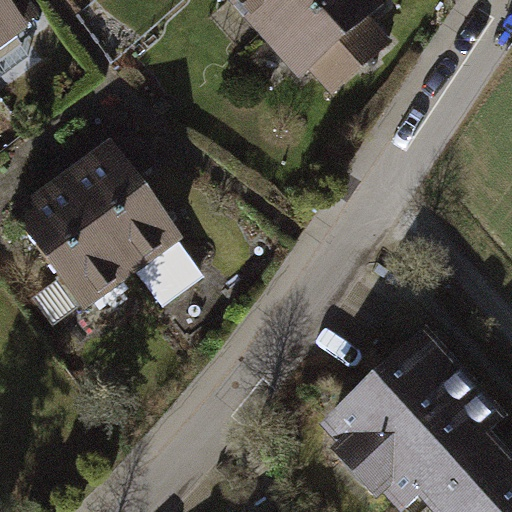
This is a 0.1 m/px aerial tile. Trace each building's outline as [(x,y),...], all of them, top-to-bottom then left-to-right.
[(24,0),(0,0),(0,55),(25,89),(68,57),(24,0)] [(271,0),(262,9),(306,56),(366,0),(271,0)] [(439,30),(410,0),(366,0),(306,56),(355,109),(439,30)] [(0,107),(25,89),(0,55),(0,107)] [(147,165),(95,203),(170,303),(221,265),(147,165)] [(124,337),(170,303),(95,203),(49,237),(124,337)] [(511,511),(511,418),(453,353),(348,446),(407,511),(511,511)]
